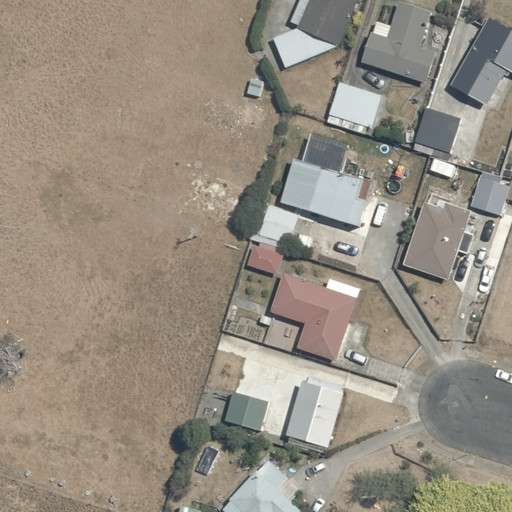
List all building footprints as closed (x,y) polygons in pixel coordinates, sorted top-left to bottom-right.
[(360,0),(303,0),(295,19),(303,23),(300,29),(276,40),(288,71),(341,48),(360,0)] [(435,13),(403,3),(395,28),(379,23),(367,63),(433,84),(443,52),(425,47),(435,13)] [(511,27),(494,17),(455,86),(491,106),(511,69),(511,27)] [(384,95),(339,82),(329,114),(374,128),(384,95)] [(464,119),(426,106),(414,140),(452,153),(464,119)] [(315,135),(307,162),(344,173),(352,145),(315,135)] [(370,180),(297,159),(285,203),(365,226),(372,200),(365,198),(370,180)] [(250,189),(197,173),(188,204),(240,220),(250,189)] [(511,184),(483,177),(475,208),(511,217),(511,184)] [(474,211),(433,197),(410,265),(451,279),(474,211)] [(302,214),(272,205),(263,235),(293,244),(302,214)] [(287,253),(258,243),(251,265),(280,275),(287,253)] [(360,298),(288,275),(275,312),(309,323),(301,348),(339,361),(360,298)] [(225,332),(220,348),(250,359),(256,343),(225,332)] [(350,391),(308,378),(292,435),(334,447),(350,391)] [(272,401),(236,391),(228,421),(263,431),(272,401)] [(307,511),(295,501),(305,490),(271,459),(225,509),(229,511),(307,511)] [(176,500),(172,511),(204,511),(206,507),(176,500)]
